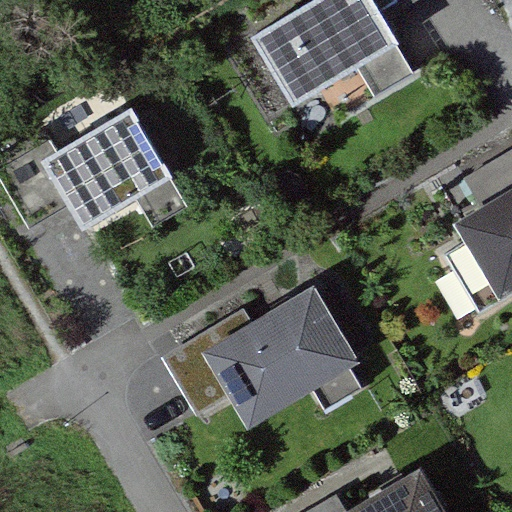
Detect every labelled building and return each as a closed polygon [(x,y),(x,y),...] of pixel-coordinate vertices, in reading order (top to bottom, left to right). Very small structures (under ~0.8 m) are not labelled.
[(335,0),(235,61),(272,123),(398,47),(369,0),(335,0)] [(38,161),(79,229),(175,171),(133,103),(38,161)] [(511,202),(459,233),(499,303),(511,295),(511,202)] [(329,280),(207,358),(248,422),(370,343),(329,280)] [(446,511),(424,475),(362,511),(353,494),(318,511),(446,511)]
